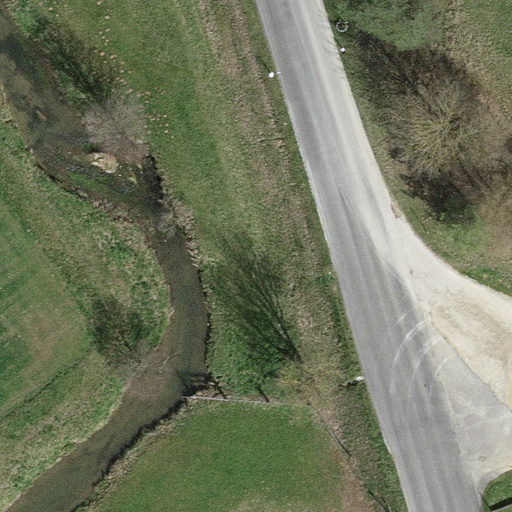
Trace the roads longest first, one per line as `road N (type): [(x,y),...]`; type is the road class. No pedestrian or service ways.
road 1 (tertiary): [(434,511),(284,0)]
road 2 (track): [(395,379),(511,453)]
